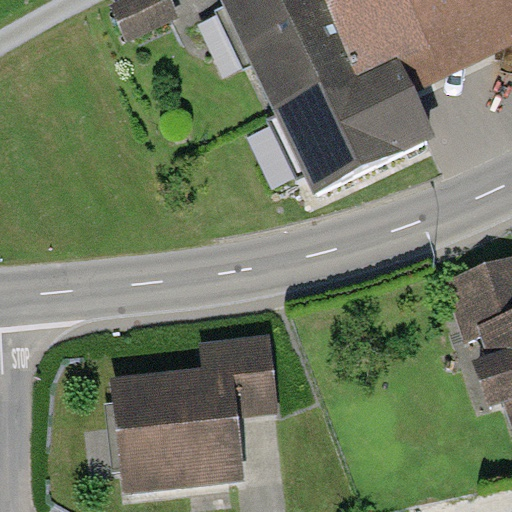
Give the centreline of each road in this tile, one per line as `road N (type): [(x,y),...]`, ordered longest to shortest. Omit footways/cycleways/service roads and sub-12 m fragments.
road 1 (tertiary): [(1,299),(284,264),(511,184)]
road 2 (unclassified): [(1,299),(9,511)]
